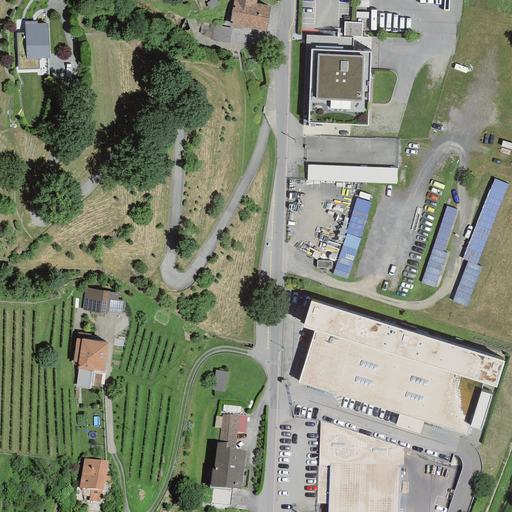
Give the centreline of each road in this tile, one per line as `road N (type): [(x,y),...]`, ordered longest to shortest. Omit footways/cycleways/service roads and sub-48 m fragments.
road 1 (residential): [(288,0),(265,511)]
road 2 (unknown): [(270,386),(463,450),(470,477),(457,511)]
